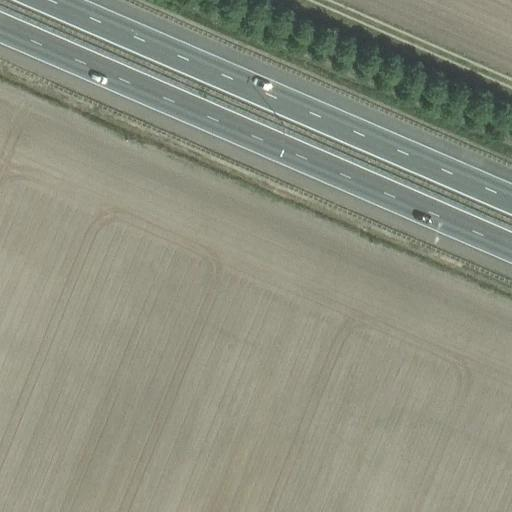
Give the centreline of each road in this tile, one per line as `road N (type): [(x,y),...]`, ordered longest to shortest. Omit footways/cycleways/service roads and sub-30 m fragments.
road 1 (motorway): [(0,26),(511,247)]
road 2 (motorway): [(511,198),(55,0)]
